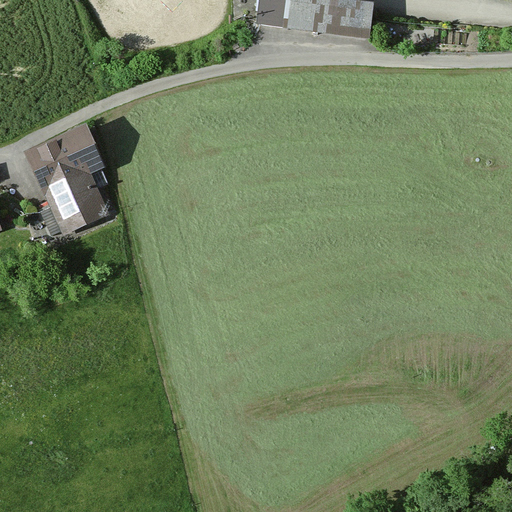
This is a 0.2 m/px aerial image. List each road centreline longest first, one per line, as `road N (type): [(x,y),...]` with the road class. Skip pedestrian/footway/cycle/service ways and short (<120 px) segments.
road 1 (unclassified): [(511,59),(233,65),(85,112),(0,155)]
road 2 (track): [(511,454),(403,511)]
